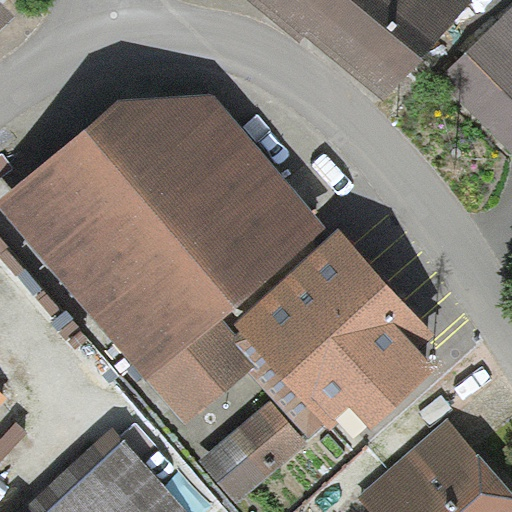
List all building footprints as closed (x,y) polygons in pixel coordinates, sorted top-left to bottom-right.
[(476,0),(244,0),(301,46),(305,41),(392,110),(476,0)] [(0,37),(15,25),(0,8),(0,37)] [(511,11),(439,80),(511,156),(511,11)] [(118,108),(0,206),(0,213),(188,429),(248,377),(255,371),(233,345),(242,337),(234,328),(320,254),(313,245),(325,234),(211,103),(118,108)] [(435,340),(338,235),(320,254),(234,328),(242,337),(233,345),(255,371),(248,377),(271,403),(309,443),(325,428),(331,434),(351,416),(372,439),(439,378),(418,356),(435,340)] [(238,503),(309,443),(271,403),(200,462),(238,503)] [(511,511),(511,494),(449,421),(357,499),(368,511),(511,511)] [(185,511),(113,432),(24,511),(185,511)]
